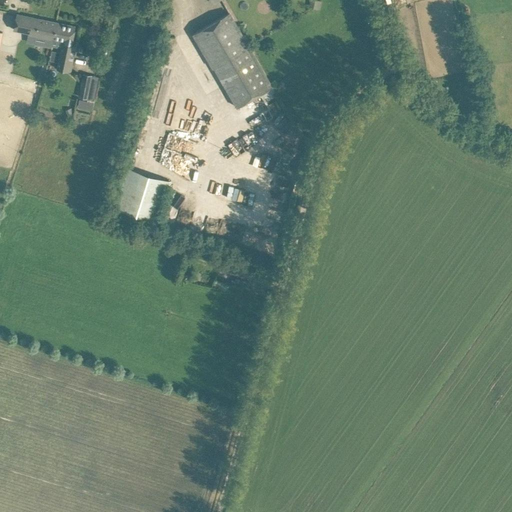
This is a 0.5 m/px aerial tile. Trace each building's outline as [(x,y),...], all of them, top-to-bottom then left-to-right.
[(193,33),(213,67),(214,67),(236,106),(273,85),(241,29),(231,12),(193,33)] [(13,29),(53,38),(53,37),(57,22),(17,13),(13,29)] [(53,37),(53,38),(63,40),(63,42),(62,42),(56,68),(70,71),(75,46),(71,45),(71,41),(72,41),(75,26),(57,22),(53,37)] [(19,71),(38,74),(41,62),(21,58),(19,71)] [(83,73),(79,96),(87,98),(92,75),(83,73)] [(293,127),(281,114),(272,123),(284,135),(293,127)] [(245,132),(235,141),(243,150),(253,140),(245,132)] [(170,179),(144,171),(130,167),(115,213),(156,225),(158,221),(157,220),(170,179)] [(222,182),(219,194),(230,197),(233,185),(222,182)]
